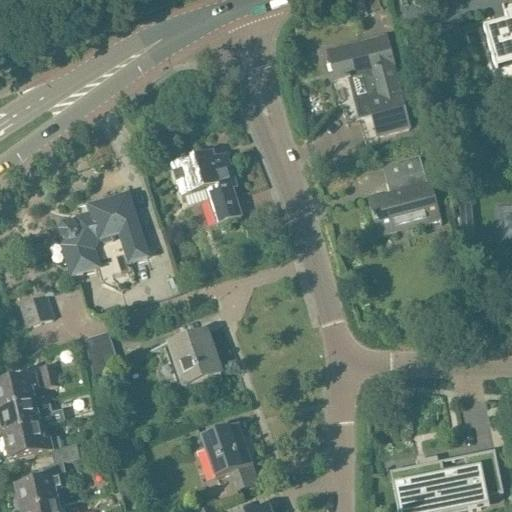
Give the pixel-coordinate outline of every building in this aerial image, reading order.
[(486,33),(497,70),(511,65),(511,15),(506,17),(509,26),(486,33)] [(393,69),(386,41),(372,45),(373,50),(362,53),(360,48),(346,52),(345,51),(333,54),(333,56),(328,57),(335,84),(344,82),(345,83),(349,82),(355,104),(367,101),(377,141),(409,132),(392,69),(393,69)] [(205,194),(216,228),(242,220),(232,190),(237,189),(226,157),(214,161),(213,155),(172,169),(183,201),(205,194)] [(389,196),(368,202),(378,239),(428,225),(441,222),(431,185),(424,186),(418,188),(414,175),(385,183),(389,196)] [(131,266),(147,261),(128,199),(88,212),(91,219),(76,224),(72,231),(68,229),(61,231),(59,235),(61,242),(66,245),(62,251),(72,281),(98,272),(92,255),(98,245),(121,238),(131,266)] [(471,204),(458,205),(459,217),(472,216),(471,204)] [(35,304),(34,304),(41,327),(54,324),(47,301),(35,304)] [(34,304),(22,308),(29,331),(30,331),(41,327),(34,304)] [(109,336),(85,344),(93,382),(121,373),(109,336)] [(169,350),(183,392),(222,379),(207,337),(169,350)] [(54,368),(39,372),(44,394),(60,389),(54,368)] [(0,391),(0,416),(35,409),(41,407),(35,383),(0,391)] [(35,409),(0,416),(0,424),(4,441),(40,432),(47,431),(66,427),(63,414),(52,416),(50,405),(41,407),(35,409)] [(260,488),(253,469),(239,428),(200,442),(215,482),(230,477),(237,496),(260,488)] [(64,467),(80,463),(77,449),(62,452),(59,441),(49,443),(47,431),(40,432),(4,441),(9,466),(51,456),(54,469),(64,467)] [(130,451),(111,456),(114,467),(133,462),(130,451)] [(417,471),(390,476),(393,489),(397,511),(439,511),(440,511),(439,511),(485,511),(490,511),(488,501),(504,498),(495,455),(438,466),(437,461),(416,465),(417,471)] [(16,493),(20,511),(48,511),(59,510),(56,496),(70,493),(64,467),(54,469),(42,472),(46,486),(16,493)]
